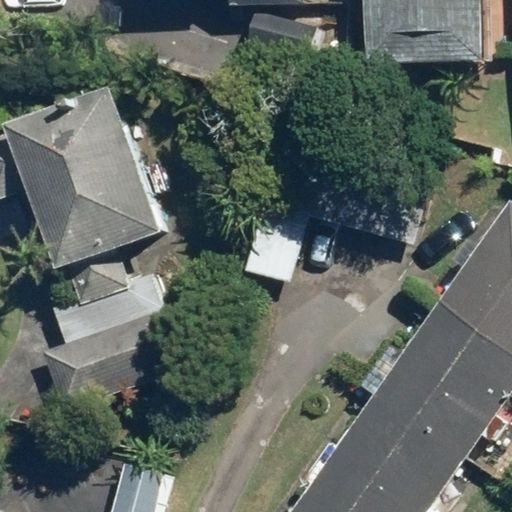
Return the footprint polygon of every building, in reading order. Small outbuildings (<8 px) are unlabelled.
[(181,0),(182,16),(320,10),(319,0),(181,0)] [(511,0),(377,0),(379,70),(497,66),(494,0),(511,0)] [(250,51),(316,65),(322,32),(257,18),(250,51)] [(316,65),(250,51),(243,87),(326,105),(334,69),(316,65)] [(0,185),(7,204),(42,192),(72,275),(178,237),(126,94),(0,139),(0,185)] [(425,217),(307,187),(300,216),(266,207),(248,278),(294,289),(311,223),(417,250),(425,217)] [(436,511),(511,406),(511,214),(298,511),(436,511)] [(143,321),(55,353),(75,410),(163,379),(143,321)] [(168,511),(180,472),(138,460),(124,511),(168,511)]
